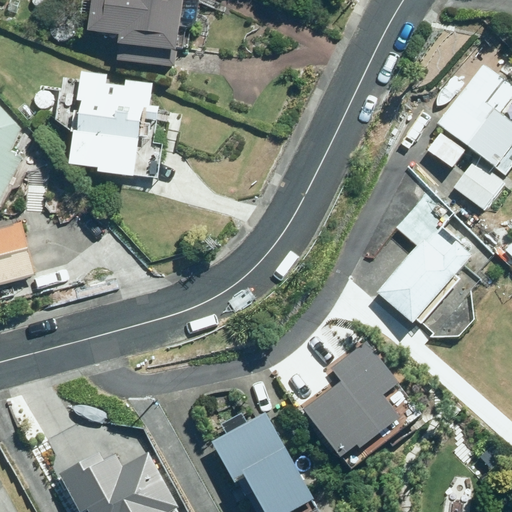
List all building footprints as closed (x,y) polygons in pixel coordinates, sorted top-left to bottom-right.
[(128,39),(124,67),(183,74),(188,31),(203,33),(206,6),(191,4),(191,0),(100,0),(97,35),(128,39)] [(511,112),(503,106),(511,94),(511,80),(485,62),(439,118),(499,159),(498,161),(506,169),(511,161),(511,112)] [(81,139),(79,170),(106,172),(106,177),(144,179),(148,125),(165,126),(166,114),(158,113),(160,90),(131,88),(131,92),(112,91),(113,81),(87,80),(85,107),(88,108),(87,119),(79,119),(78,139),(81,139)] [(0,219),(28,160),(16,155),(26,133),(0,106),(0,219)] [(471,160),(455,182),(485,204),(506,176),(497,169),(493,175),(471,160)] [(32,230),(0,237),(0,291),(44,281),(32,230)] [(462,272),(456,267),(475,245),(459,231),(445,248),(425,231),(379,285),(416,316),(417,314),(423,319),(462,272)] [(410,395),(387,367),(392,363),(369,335),(351,349),(360,361),(305,405),(354,465),(426,407),(414,392),(410,395)] [(324,511),(319,502),(323,500),(293,449),(289,452),(270,419),(252,429),(247,421),(228,433),(233,441),(219,449),(244,492),(248,490),(260,511),(324,511)] [(181,511),(153,457),(124,471),(114,451),(64,476),(82,511),(181,511)]
